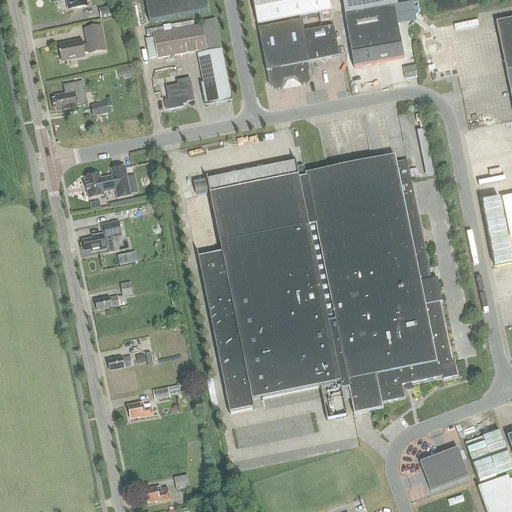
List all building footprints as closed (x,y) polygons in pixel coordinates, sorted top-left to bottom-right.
[(50,0),(51,3),(65,0),(66,0),(69,10),(87,7),(85,0),(50,0)] [(205,0),(144,0),(149,23),(208,12),(205,0)] [(328,0),(251,0),(257,25),(330,11),(328,0)] [(341,0),(344,15),(394,6),(397,6),(396,0),(341,0)] [(118,6),(99,9),(100,19),(119,16),(118,6)] [(344,15),(351,54),(401,46),(394,6),(344,15)] [(511,19),(495,23),(511,103),(511,19)] [(153,38),(145,40),(149,59),(157,57),(158,60),(207,51),(207,52),(197,54),(207,104),(231,99),(221,50),(215,20),(201,23),(202,26),(164,32),(153,35),(153,38)] [(309,63),(339,57),(333,27),(304,33),(301,21),(258,29),(268,84),(275,90),(282,88),(287,81),(293,79),(300,85),(307,83),(312,76),(309,63)] [(81,41),(71,43),(71,44),(58,46),(61,62),(84,58),(84,54),(89,53),(89,55),(105,52),(100,27),(84,30),(87,45),(82,46),(81,41)] [(129,69),(118,72),(119,77),(131,74),(129,69)] [(194,101),(189,80),(177,82),(178,86),(166,88),(168,101),(164,102),(166,111),(183,108),(182,104),(194,101)] [(54,99),(51,100),(54,110),(56,110),(57,113),(57,112),(78,108),(75,92),(54,97),(54,96),(54,99)] [(94,116),(108,113),(105,103),(92,106),(94,116)] [(421,177),(429,177),(426,130),(418,131),(421,177)] [(396,164),(394,157),(304,175),(303,168),(296,169),(294,160),(293,160),(296,177),(209,194),(206,178),(205,178),(220,253),(198,258),(196,251),(195,251),(229,416),(230,416),(229,414),(252,409),(253,411),(251,401),(260,399),(261,401),(262,401),(261,399),(319,387),(340,383),(343,402),(350,400),(353,415),(382,409),(381,404),(404,399),(401,386),(442,377),(443,380),(457,377),(454,363),(451,364),(439,303),(442,303),(437,279),(431,280),(407,162),(396,164)] [(99,175),(84,178),(85,186),(86,192),(87,192),(88,200),(103,197),(103,194),(115,191),(117,200),(131,197),(124,168),(111,170),(112,177),(100,180),(99,175)] [(193,182),(196,197),(208,194),(205,180),(193,182)] [(128,239),(125,221),(119,223),(122,240),(128,239)] [(103,240),(121,237),(118,223),(100,226),(102,235),(92,237),(93,240),(82,242),(84,252),(91,250),(92,253),(105,250),(103,240)] [(132,296),(130,283),(120,285),(122,298),(132,296)] [(171,307),(178,306),(174,286),(168,287),(171,307)] [(118,297),(113,298),(109,299),(95,302),(97,312),(111,309),(111,308),(120,306),(118,297)] [(469,340),(459,341),(460,355),(470,354),(469,340)] [(135,355),(136,363),(150,362),(148,353),(135,355)] [(124,369),(132,367),(130,358),(122,359),(107,362),(109,372),(124,369)] [(178,386),(152,392),(155,401),(170,398),(169,396),(180,394),(178,386)] [(218,411),(215,395),(210,396),(213,412),(218,411)] [(143,406),(142,404),(127,407),(129,420),(141,418),(142,419),(152,417),(150,409),(150,404),(143,406)] [(457,449),(419,463),(430,492),(468,477),(457,449)] [(187,476),(174,479),(176,491),(189,489),(187,476)] [(511,511),(511,490),(508,478),(477,489),(485,511),(511,511)] [(159,503),(169,501),(167,489),(160,490),(160,488),(144,491),(147,505),(159,502),(159,503)]
